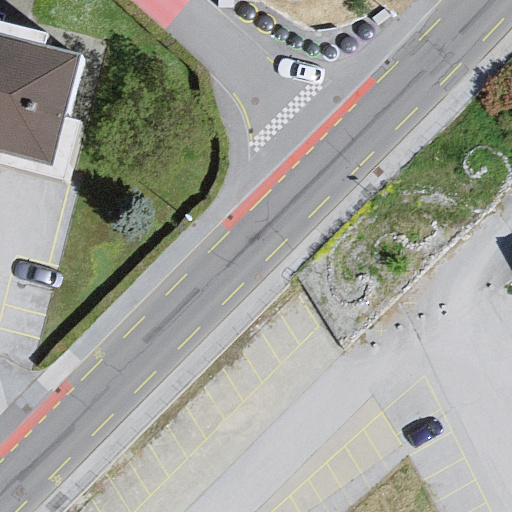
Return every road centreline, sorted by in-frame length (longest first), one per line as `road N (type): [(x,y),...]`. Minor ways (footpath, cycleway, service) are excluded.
road 1 (residential): [(331,165),(0,491)]
road 2 (residential): [(331,165),(158,0)]
road 3 (residential): [(486,0),(331,165)]
